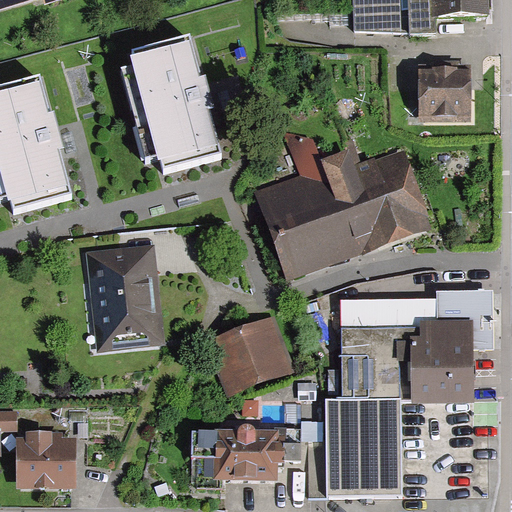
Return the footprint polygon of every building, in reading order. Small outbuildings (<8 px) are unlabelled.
[(0,0),(0,9),(2,14),(43,0),(45,0),(50,12),(86,0),(0,0)] [(433,35),(433,20),(431,0),(354,0),(356,29),(412,36),(433,35)] [(485,0),(431,0),(433,20),(486,18),(485,0)] [(197,44),(136,60),(167,178),(228,162),(197,44)] [(473,73),(422,72),(421,123),(472,124),(473,73)] [(45,86),(0,97),(0,161),(15,217),(75,202),(45,86)] [(360,164),(259,198),(289,287),(433,238),(410,170),(367,185),(360,164)] [(156,257),(96,262),(103,350),(164,346),(156,257)] [(443,308),(347,310),(348,402),(328,403),(330,506),(489,503),(488,413),(477,413),(476,358),(496,357),(495,300),(443,301),(443,308)] [(277,325),(216,349),(235,397),(297,373),(277,325)] [(283,440),(202,438),(201,486),(282,488),(283,440)] [(78,448),(21,451),(23,496),(80,494),(78,448)]
